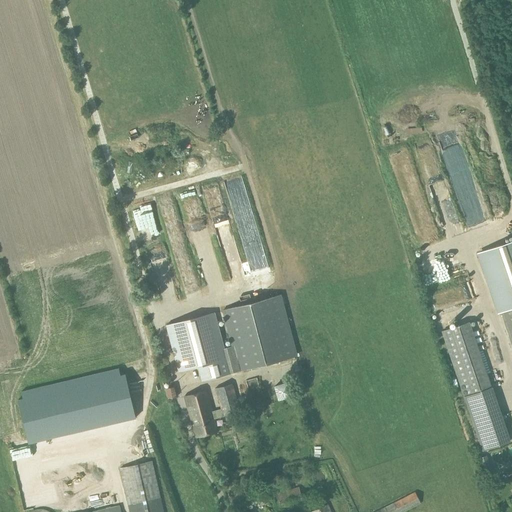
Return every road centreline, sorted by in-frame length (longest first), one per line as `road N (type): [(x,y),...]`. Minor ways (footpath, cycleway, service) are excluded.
road 1 (track): [(221,511),(190,442),(59,0)]
road 2 (track): [(451,0),(511,213)]
road 3 (track): [(511,222),(467,247),(511,377)]
